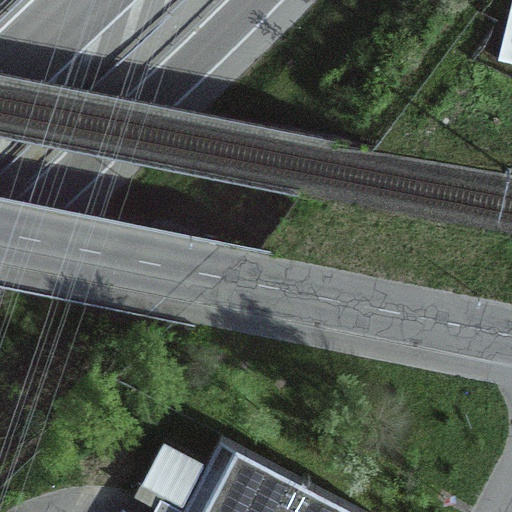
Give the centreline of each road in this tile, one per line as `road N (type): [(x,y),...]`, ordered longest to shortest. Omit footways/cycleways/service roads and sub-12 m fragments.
road 1 (residential): [(0,234),(511,336)]
road 2 (motorway): [(0,241),(255,0)]
